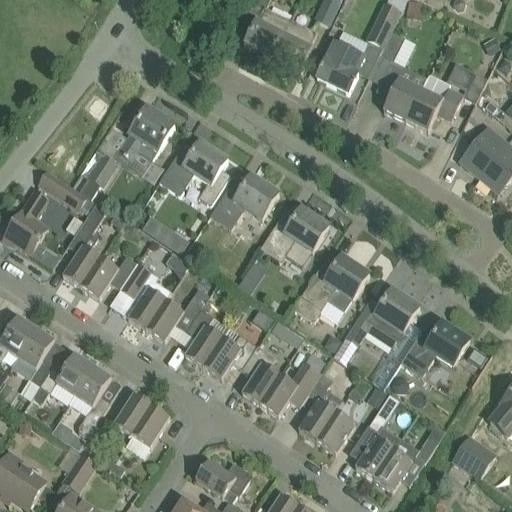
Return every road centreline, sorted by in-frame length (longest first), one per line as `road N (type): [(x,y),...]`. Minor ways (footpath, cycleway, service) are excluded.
road 1 (residential): [(499,235),(379,156),(232,80),(218,99)]
road 2 (residential): [(464,276),(218,99)]
road 3 (residential): [(212,415),(0,272)]
road 4 (residential): [(364,511),(212,415)]
road 5 (unclassified): [(0,183),(110,42)]
road 6 (residential): [(218,99),(110,42)]
